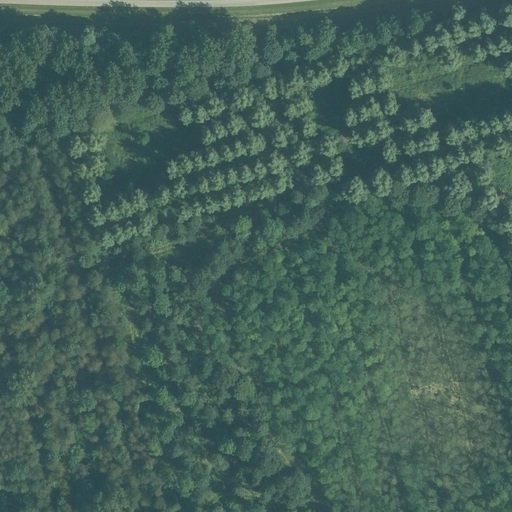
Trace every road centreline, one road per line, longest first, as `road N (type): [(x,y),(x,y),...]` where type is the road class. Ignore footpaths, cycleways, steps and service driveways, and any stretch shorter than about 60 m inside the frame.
road 1 (track): [(24,3),(157,47),(325,188),(332,205),(314,228),(229,268),(198,308),(199,347),(261,385),(281,448),(329,511)]
road 2 (unclassified): [(0,2),(286,0)]
